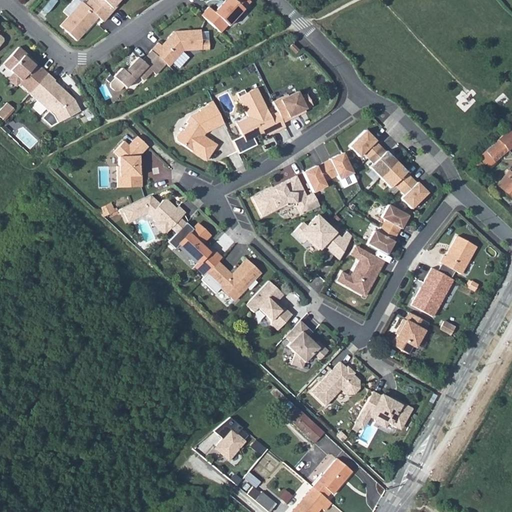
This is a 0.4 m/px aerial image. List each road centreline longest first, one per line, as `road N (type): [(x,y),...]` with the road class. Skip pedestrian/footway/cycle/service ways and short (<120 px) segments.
road 1 (residential): [(362,96),(268,166),(210,197),(335,321),(363,337),(418,239),(460,189)]
road 2 (residential): [(511,289),(386,511)]
road 3 (residential): [(174,0),(74,62),(0,0)]
road 4 (residential): [(362,96),(398,111),(446,160),(460,189)]
road 5 (residential): [(277,0),(362,96)]
